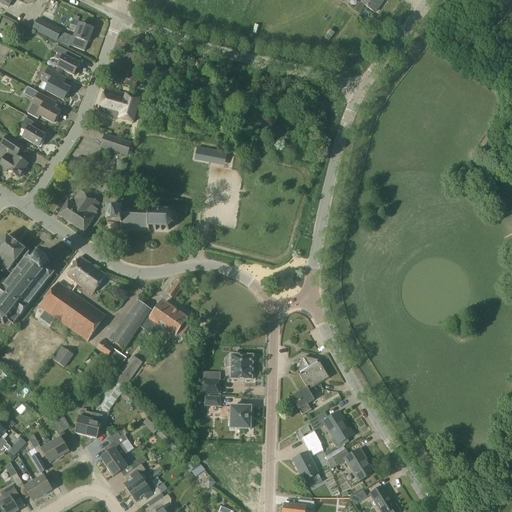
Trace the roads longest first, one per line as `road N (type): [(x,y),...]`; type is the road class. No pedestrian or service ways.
road 1 (unclassified): [(26,209),(124,271),(209,265),(250,281),(272,308)]
road 2 (unclassified): [(358,94),(311,73),(228,57),(118,14)]
road 3 (tertiary): [(312,296),(331,346),(432,511)]
road 4 (residential): [(26,209),(81,122),(118,14)]
road 5 (tertiary): [(312,296),(319,225),(358,94)]
road 6 (unclassified): [(268,511),(274,325)]
